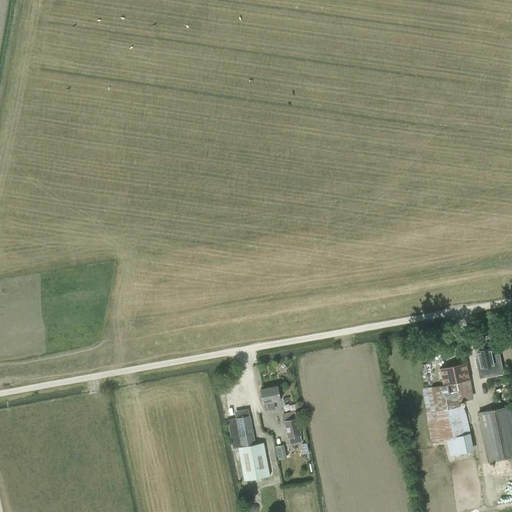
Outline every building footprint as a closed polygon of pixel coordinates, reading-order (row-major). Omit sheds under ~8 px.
[(479,378),(485,377),(496,374),(490,349),(478,351),(480,363),(476,364),(479,378)] [(423,389),(432,442),(457,437),(459,452),(474,449),(472,434),(471,434),(466,414),(464,406),(461,407),(460,401),(473,398),(466,363),(441,369),(444,385),(423,389)] [(260,389),(263,404),(264,404),(265,412),(275,410),(274,402),(281,400),(278,386),(260,389)] [(492,464),(511,458),(511,410),(511,405),(479,412),(492,464)] [(288,439),(288,438),(290,445),(302,442),(301,436),(301,435),(298,418),(296,418),(295,412),(284,415),(285,421),(284,421),(288,439)] [(236,418),(228,420),(233,448),(238,447),(245,481),(270,476),(263,443),(255,444),(249,416),(236,418)] [(283,444),(277,445),(280,459),(286,458),(283,444)]
